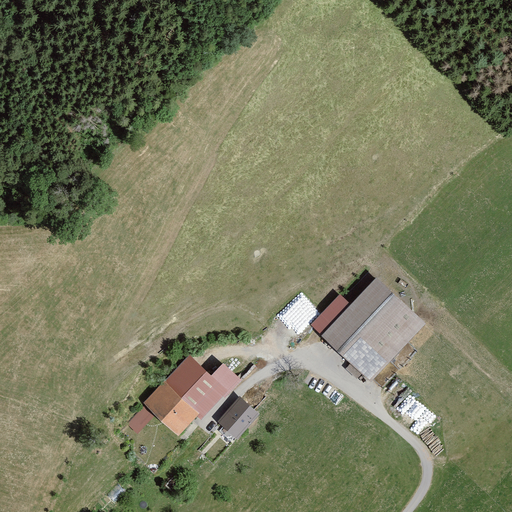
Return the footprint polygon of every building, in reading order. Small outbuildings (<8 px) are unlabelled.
[(383,269),(326,329),(377,378),(434,318),(383,269)] [(194,352),(148,399),(187,437),(245,377),(229,362),(217,374),(194,352)] [(243,397),(224,419),(242,435),(261,413),(243,397)] [(138,432),(151,418),(141,409),(128,423),(138,432)] [(118,484),(95,508),(99,511),(105,511),(126,490),(118,484)]
